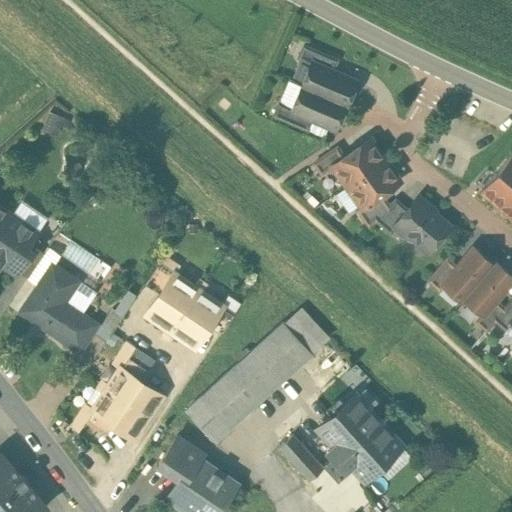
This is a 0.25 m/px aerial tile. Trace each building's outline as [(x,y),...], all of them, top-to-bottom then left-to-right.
[(337,59),(304,45),(298,57),(311,63),(312,62),(332,70),(337,59)] [(332,70),(312,62),(311,63),(302,86),(346,104),(356,81),(332,70)] [(346,104),(302,86),(292,108),(291,109),(312,118),(336,128),(346,104)] [(312,118),(291,109),(292,108),(279,103),(274,115),(307,129),(312,118)] [(49,109),(41,126),(56,133),(64,116),(49,109)] [(344,156),(332,164),(333,165),(347,186),(385,159),(370,138),(344,156)] [(337,147),(314,163),(321,173),(333,165),(332,164),(344,156),(337,147)] [(511,153),(480,191),(511,217),(511,153)] [(385,159),(347,186),(361,206),(362,207),(381,194),(399,180),(385,159)] [(381,194),(362,207),(361,206),(357,209),(369,225),(375,219),(389,206),(389,205),(381,194)] [(450,225),(417,197),(406,209),(395,223),(397,224),(428,251),(450,225)] [(389,206),(375,219),(390,232),(397,224),(395,223),(406,209),(396,200),(389,205),(389,206)] [(36,232),(0,206),(0,257),(19,270),(32,251),(26,247),(36,232)] [(32,251),(19,270),(28,277),(44,253),(34,247),(32,251)] [(456,267),(442,283),(442,284),(462,301),(464,298),(493,264),(492,263),(473,247),(456,267)] [(180,266),(164,255),(158,263),(175,274),(180,266)] [(447,259),(429,280),(439,288),(442,284),(442,283),(456,267),(447,259)] [(493,264),(464,298),(482,314),(483,315),(495,300),(511,281),(511,275),(495,261),(492,263),(493,264)] [(77,279),(52,263),(21,310),(80,349),(98,323),(63,300),(77,279)] [(158,263),(145,283),(161,294),(175,274),(158,263)] [(194,287),(175,274),(161,294),(148,314),(168,327),(174,332),(194,345),(208,325),(221,305),(202,292),(194,287)] [(207,284),(199,279),(194,287),(202,292),(207,284)] [(239,306),(227,297),(221,305),(234,314),(239,306)] [(511,298),(504,308),(495,320),(507,330),(511,323),(511,321),(511,320),(511,318),(511,298)] [(504,308),(495,300),(483,315),(482,314),(476,321),(486,330),(495,320),(504,308)] [(221,305),(208,325),(220,334),(234,314),(221,305)] [(113,307),(96,333),(106,340),(123,315),(113,307)] [(283,321),(185,410),(214,440),(311,352),(283,321)] [(174,332),(168,327),(162,336),(169,340),(174,332)] [(135,346),(126,341),(120,351),(128,357),(135,346)] [(128,357),(120,351),(112,363),(120,369),(140,382),(149,370),(128,357)] [(140,382),(120,369),(110,385),(104,393),(94,409),(114,422),(133,436),(160,396),(140,382)] [(110,385),(101,379),(96,388),(104,393),(110,385)] [(400,445),(354,395),(319,427),(343,453),(325,469),(333,478),(351,462),(365,478),(400,445)] [(94,409),(85,403),(77,416),(85,421),(105,435),(114,422),(94,409)] [(77,416),(70,426),(79,431),(85,421),(77,416)] [(325,469),(292,433),(278,446),(320,491),(333,478),(325,469)] [(200,450),(178,434),(162,457),(183,471),(194,455),(195,456),(200,450)] [(0,500),(25,479),(21,475),(20,475),(0,451),(0,500)] [(183,471),(167,495),(191,511),(190,511),(217,511),(237,484),(195,456),(194,455),(183,471)] [(25,479),(0,500),(0,511),(38,511),(46,506),(28,484),(28,483),(25,479)] [(383,511),(369,496),(350,511),(383,511)]
